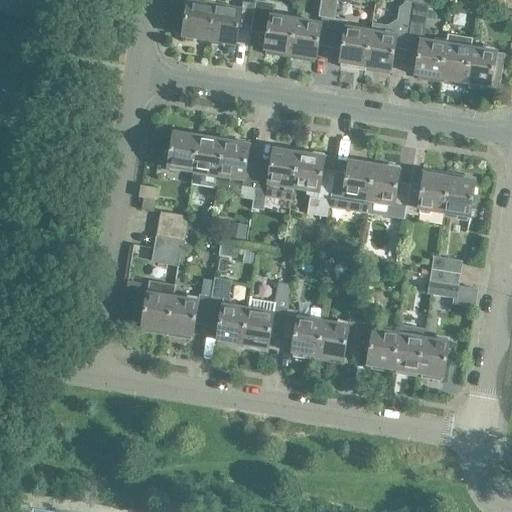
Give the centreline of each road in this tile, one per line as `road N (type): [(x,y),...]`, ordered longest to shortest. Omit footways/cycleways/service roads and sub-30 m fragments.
road 1 (residential): [(471,439),(81,371)]
road 2 (residential): [(511,137),(133,77)]
road 3 (residential): [(133,77),(81,371)]
road 4 (residential): [(471,439),(511,206)]
